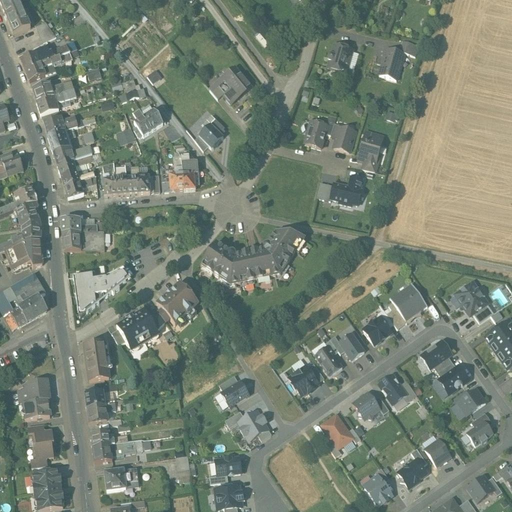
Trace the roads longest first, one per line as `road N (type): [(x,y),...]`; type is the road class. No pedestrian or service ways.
road 1 (track): [(449,0),(378,244),(244,367)]
road 2 (residential): [(511,425),(446,324),(254,458),(272,508)]
road 3 (track): [(260,220),(511,270)]
road 4 (residential): [(51,209),(228,209)]
road 5 (residential): [(62,342),(85,511)]
road 6 (residential): [(0,47),(51,209)]
road 7 (residential): [(103,321),(181,267),(228,209)]
road 8 (residential): [(268,147),(322,0)]
road 9 (residential): [(511,441),(413,511)]
